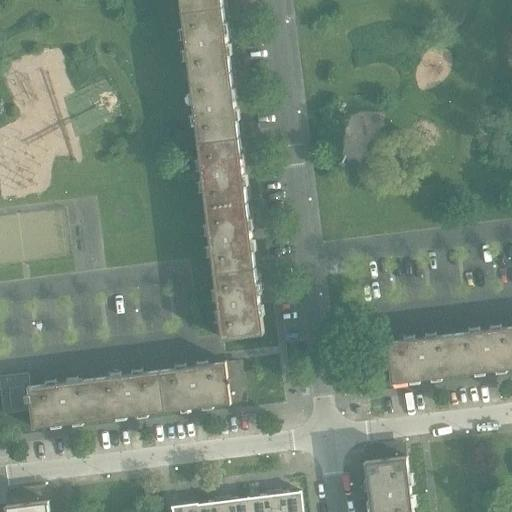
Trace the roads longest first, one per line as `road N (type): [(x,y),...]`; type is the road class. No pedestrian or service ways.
road 1 (residential): [(327,437),(273,0)]
road 2 (residential): [(0,475),(327,437)]
road 3 (residential): [(327,437),(511,415)]
